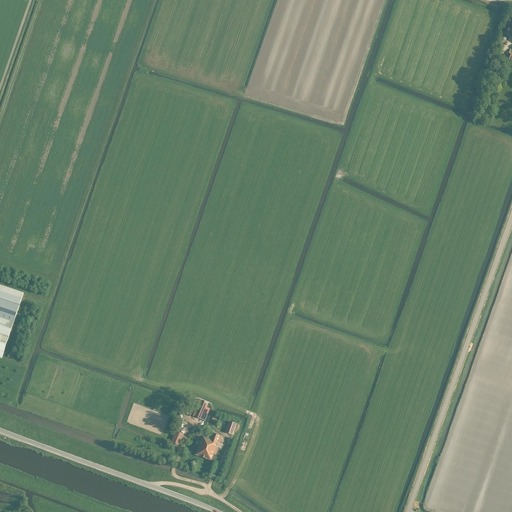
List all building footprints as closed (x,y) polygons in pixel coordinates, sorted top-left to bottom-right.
[(499,35),(505,37),(508,29),(510,30),(511,23),(511,14),(507,13),(499,35)] [(0,357),(1,358),(23,293),(0,284),(0,357)] [(193,413),(192,415),(195,416),(201,419),(205,420),(210,408),(206,407),(208,402),(199,399),(193,413)] [(225,431),(233,434),(237,423),(229,420),(225,431)] [(183,434),(175,431),(171,442),(178,445),(183,434)] [(198,447),(195,455),(211,460),(213,453),(215,454),(222,435),(213,432),(210,438),(202,435),(198,447)]
